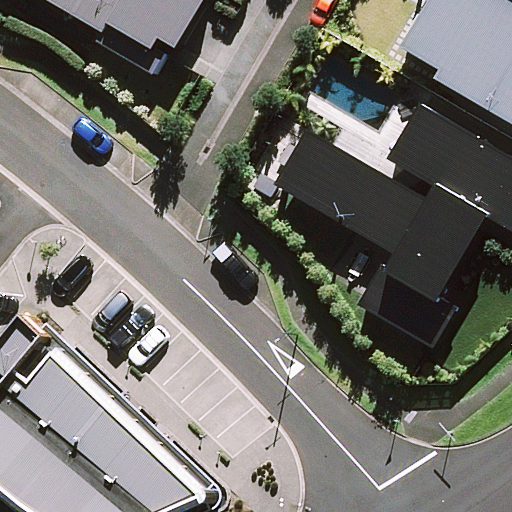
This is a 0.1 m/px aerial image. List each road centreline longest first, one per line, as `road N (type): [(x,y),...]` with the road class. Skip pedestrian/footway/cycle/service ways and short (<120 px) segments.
road 1 (residential): [(144,242),(401,511)]
road 2 (residential): [(280,0),(144,242)]
road 3 (residential): [(0,124),(144,242)]
